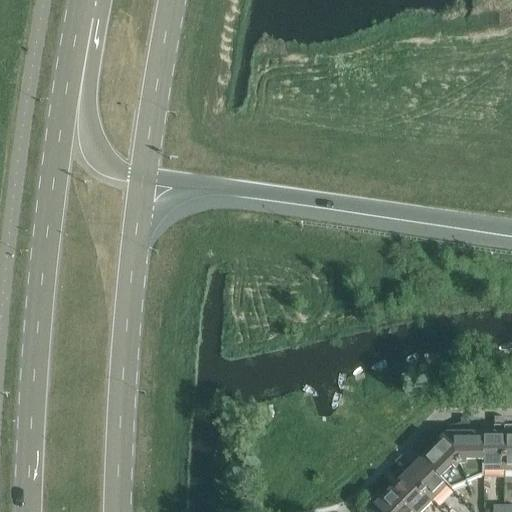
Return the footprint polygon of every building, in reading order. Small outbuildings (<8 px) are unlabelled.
[(505,418),(495,418),(495,427),(505,427),(505,418)] [(430,450),(421,459),(452,490),(484,476),(484,472),(484,471),(482,471),(482,434),(470,434),(470,419),(461,419),(461,423),(429,436),(426,433),(420,439),(430,450)] [(495,434),(482,434),(482,471),(484,471),(484,472),(505,472),(505,427),(495,427),(495,434)] [(402,456),(395,463),(401,469),(408,462),(402,456)] [(409,462),(401,470),(433,501),(448,486),(451,490),(452,490),(421,459),(413,467),(409,462)] [(397,466),(391,473),(394,477),(401,470),(397,466)] [(399,482),(391,490),(413,511),(422,511),(433,501),(401,470),(394,477),(399,482)] [(413,511),(391,490),(383,498),(378,493),(362,509),(365,511),(413,511)]
